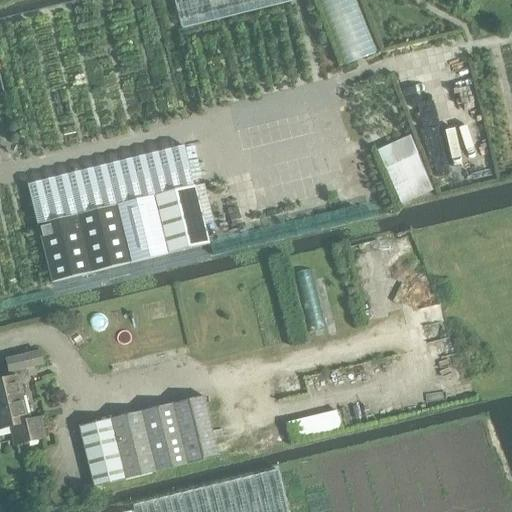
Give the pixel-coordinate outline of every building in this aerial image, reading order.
[(290,0),(173,0),(181,30),(291,2),(290,0)] [(408,137),(377,150),(399,204),(431,191),(408,137)] [(182,146),(27,185),(36,225),(51,283),(169,254),(209,244),(204,225),(213,223),(203,184),(193,187),(182,146)] [(9,373),(43,365),(40,352),(6,360),(9,373)] [(18,377),(0,380),(0,429),(8,428),(12,446),(43,439),(39,418),(28,421),(18,377)] [(93,487),(124,479),(156,472),(187,464),(217,457),(202,397),(172,405),(141,413),(110,420),(78,427),(93,487)] [(293,445),(343,431),(338,411),(287,425),(293,445)] [(286,511),(277,471),(132,506),(133,511),(286,511)]
